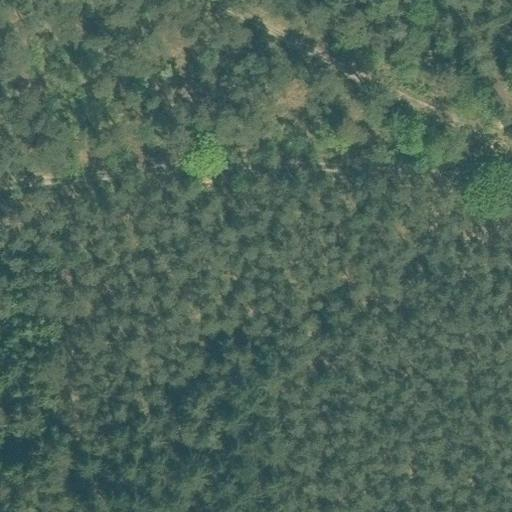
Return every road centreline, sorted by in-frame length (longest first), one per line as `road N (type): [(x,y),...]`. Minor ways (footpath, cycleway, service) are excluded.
road 1 (track): [(69,176),(292,166),(511,182)]
road 2 (track): [(212,0),(511,151)]
